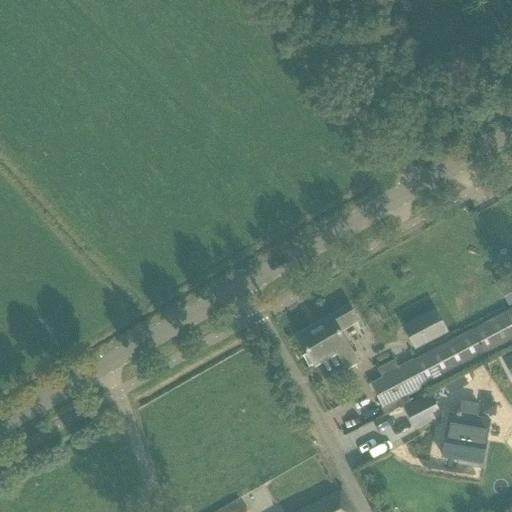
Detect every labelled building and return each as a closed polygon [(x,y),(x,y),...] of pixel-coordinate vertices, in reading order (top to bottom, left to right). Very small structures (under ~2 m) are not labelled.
[(511,276),(499,283),(510,304),(511,303),(511,276)] [(315,364),(337,352),(346,367),(357,361),(350,349),(349,350),(338,331),(358,320),(350,306),(298,336),(315,364)] [(445,327),(433,308),(403,326),(414,345),(445,327)] [(370,385),(382,408),(400,400),(511,343),(511,314),(400,370),(395,361),(378,369),(383,379),(370,385)] [(511,353),(502,359),(511,377),(511,353)] [(429,413),(437,409),(430,394),(421,398),(404,408),(415,429),(433,419),(429,413)] [(442,457),(465,461),(464,465),(481,468),(484,449),(489,420),(476,418),(478,405),(462,402),(460,412),(457,411),(456,414),(450,413),(446,437),(442,457)] [(351,464),(393,448),(382,419),(340,435),(351,464)] [(301,511),(350,511),(340,492),(301,511)] [(246,511),(239,500),(217,511),(246,511)]
